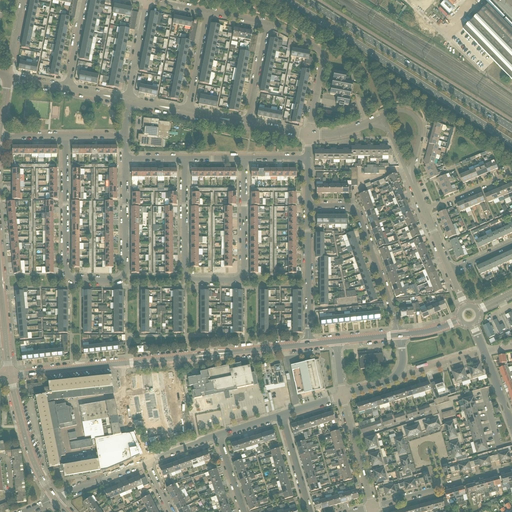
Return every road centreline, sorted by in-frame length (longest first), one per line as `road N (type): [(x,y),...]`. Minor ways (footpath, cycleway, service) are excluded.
road 1 (secondary): [(285,0),(511,143)]
road 2 (secondary): [(511,129),(304,0)]
road 3 (unclassified): [(121,364),(308,344)]
road 4 (residential): [(400,335),(358,214),(308,206)]
road 5 (residential): [(80,283),(125,275),(125,163)]
road 6 (residential): [(80,283),(65,276),(64,138)]
road 7 (residential): [(215,280),(185,278),(184,162)]
road 8 (residential): [(308,135),(323,56),(266,24)]
road 9 (residential): [(372,506),(511,468)]
road 10 (residential): [(215,280),(246,274),(246,163)]
road 11 (residential): [(308,344),(308,206)]
road 12 (unclassified): [(54,500),(27,447),(9,376)]
